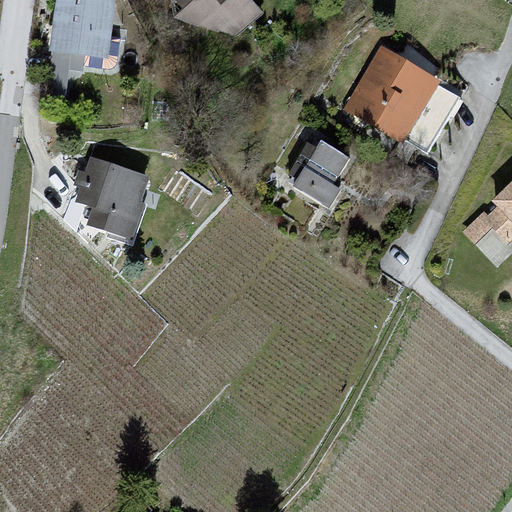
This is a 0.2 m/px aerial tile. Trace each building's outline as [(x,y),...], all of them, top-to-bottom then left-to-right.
[(74,0),(70,43),(137,51),(143,0),(74,0)] [(193,0),(210,23),(243,0),(193,0)] [(439,82),(380,47),(342,113),(403,148),(439,82)] [(363,144),(317,126),(301,167),(347,185),(363,144)] [(115,149),(103,204),(157,216),(169,161),(115,149)] [(511,189),(489,216),(511,235),(511,189)]
